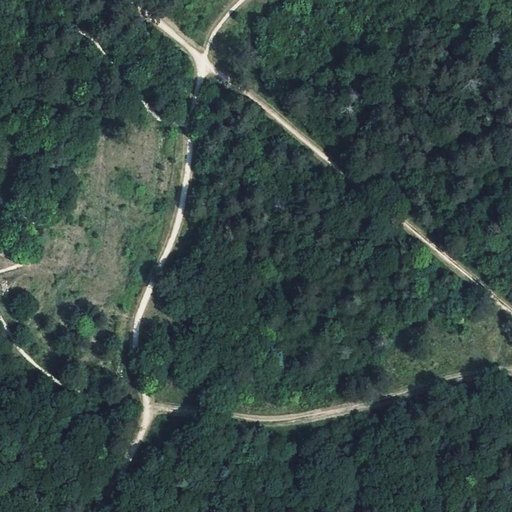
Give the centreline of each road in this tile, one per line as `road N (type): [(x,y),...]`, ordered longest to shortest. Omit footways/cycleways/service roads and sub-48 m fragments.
road 1 (track): [(188,125),(182,209),(134,340),(146,408),(276,423),(453,379),(511,373)]
road 2 (track): [(131,0),(511,318)]
road 3 (track): [(0,315),(13,339),(66,389),(146,408)]
